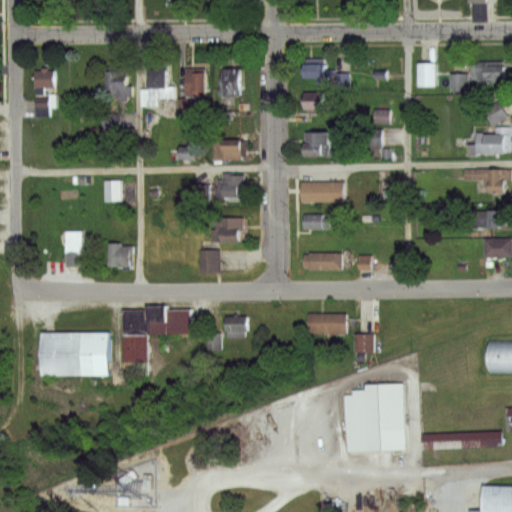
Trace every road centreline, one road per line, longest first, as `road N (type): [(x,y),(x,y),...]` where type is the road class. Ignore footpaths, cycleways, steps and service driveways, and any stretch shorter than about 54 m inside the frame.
road 1 (residential): [(511,27),(16,31)]
road 2 (residential): [(507,284),(19,286)]
road 3 (residential): [(19,286),(15,0)]
road 4 (residential): [(273,286),(271,0)]
